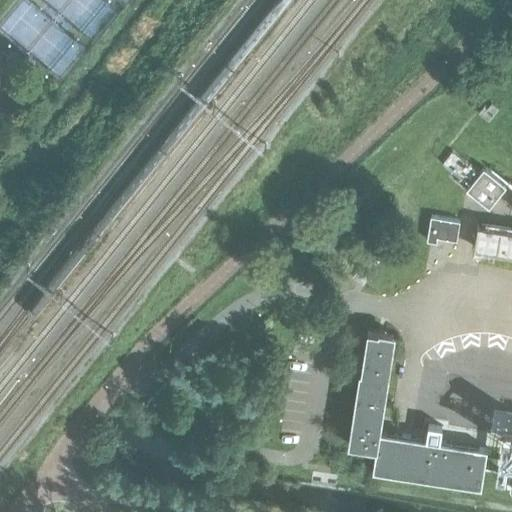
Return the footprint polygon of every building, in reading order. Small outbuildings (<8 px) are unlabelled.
[(498,108),(491,103),(481,115),(489,120),(498,108)] [(452,149),(442,162),(455,172),(461,177),(458,181),(466,187),(481,200),(489,205),(506,184),(483,166),(480,171),(452,149)] [(365,274),(395,238),(408,221),(401,215),(353,275),(363,284),(368,277),(365,274)] [(460,239),(463,222),(435,217),(431,240),(439,241),(440,236),(460,239)] [(511,228),(478,223),(474,246),(511,252),(511,228)] [(487,446),(390,431),(379,429),(394,333),(367,328),(350,442),(376,446),(373,467),(482,484),(487,446)]
